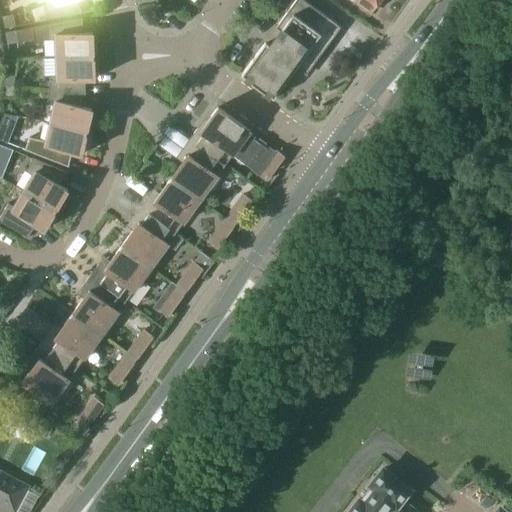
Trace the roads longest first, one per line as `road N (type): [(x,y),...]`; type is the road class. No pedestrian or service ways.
road 1 (secondary): [(90,511),(343,166)]
road 2 (residential): [(0,249),(13,257),(49,256),(82,224),(113,150),(128,64)]
road 3 (secondary): [(343,166),(460,0)]
road 4 (residential): [(343,166),(188,59)]
road 5 (track): [(511,220),(397,125)]
